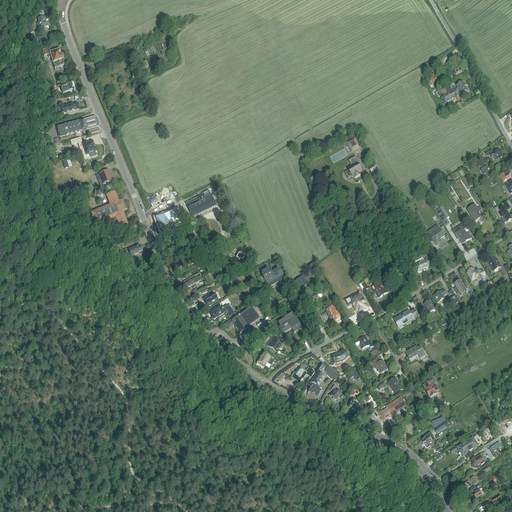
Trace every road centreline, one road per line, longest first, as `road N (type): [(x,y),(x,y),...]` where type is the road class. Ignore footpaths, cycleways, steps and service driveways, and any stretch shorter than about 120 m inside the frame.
road 1 (tertiary): [(266,385),(218,348),(174,294),(75,59),(64,0)]
road 2 (tertiary): [(446,511),(402,455),(266,385)]
road 3 (unclassified): [(511,146),(430,0)]
road 4 (residential): [(511,233),(371,320)]
